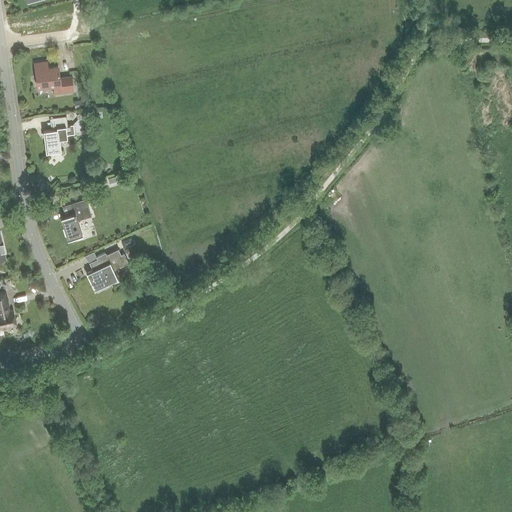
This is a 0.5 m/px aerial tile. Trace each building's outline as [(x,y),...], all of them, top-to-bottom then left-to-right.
[(60,78),(59,66),(48,68),(47,61),(35,63),(38,87),(54,85),(55,93),(73,90),(71,77),(60,78)] [(55,118),(56,129),(44,131),(46,152),(61,151),(60,139),(67,138),(67,135),(75,134),(74,124),(68,125),(67,116),(55,118)] [(91,216),(92,216),(86,199),(66,205),(69,215),(61,217),(67,239),(81,235),(77,220),(91,215),(91,216)] [(119,241),(122,247),(132,243),(129,236),(119,241)] [(113,270),(128,263),(123,253),(120,255),(118,249),(106,254),(105,252),(96,257),(97,259),(91,261),(94,268),(86,272),(94,289),(117,278),(113,270)] [(0,328),(16,325),(13,310),(9,311),(4,290),(0,291),(0,328)]
